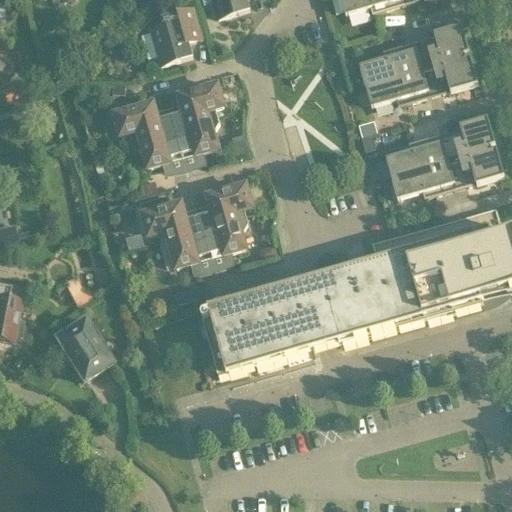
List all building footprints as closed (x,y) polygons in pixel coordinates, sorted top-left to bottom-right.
[(188,0),(174,0),(177,9),(190,6),(188,0)] [(201,0),(204,7),(213,4),(218,24),(250,15),(246,1),(248,0),(201,0)] [(372,19),(404,10),(400,0),(340,0),(346,20),(371,13),(372,19)] [(400,0),(404,10),(424,4),(425,7),(449,0),(400,0)] [(189,48),(202,44),(193,13),(161,22),(164,31),(151,35),(161,71),(193,62),(189,48)] [(414,48),(422,75),(466,63),(466,61),(470,60),(462,32),(435,39),(436,42),(414,48)] [(360,70),(366,91),(422,75),(414,48),(383,57),(385,63),(360,70)] [(0,79),(1,81),(9,71),(0,63),(0,79)] [(422,75),(430,102),(450,96),(451,99),(479,91),(471,64),(467,65),(466,63),(422,75)] [(398,111),(418,106),(430,102),(422,75),(366,91),(372,112),(397,105),(398,111)] [(113,99),(125,99),(126,90),(114,89),(113,99)] [(184,116),(171,120),(172,125),(178,145),(191,141),(186,121),(216,113),(216,114),(224,111),(222,107),(224,103),(222,96),(219,94),(218,89),(179,100),(184,116)] [(33,100),(13,106),(16,117),(36,110),(33,100)] [(121,141),(128,138),(158,129),(164,149),(178,145),(172,125),(171,120),(158,124),(153,108),(115,119),(116,123),(114,127),(117,134),(119,136),(121,141)] [(191,141),(178,145),(183,163),(218,153),(213,135),(216,134),(220,127),(216,114),(216,113),(186,121),(191,141)] [(440,140),(448,167),(492,155),(492,154),(496,152),(488,124),(461,132),(462,134),(440,140)] [(148,173),(183,163),(178,145),(164,149),(158,129),(128,138),(129,138),(133,152),(139,156),(143,155),(148,173)] [(386,162),(392,183),(448,167),(440,140),(409,149),(411,155),(386,162)] [(448,167),(456,195),(477,189),(477,192),(505,184),(497,156),(493,157),(492,155),(448,167)] [(424,203),(436,200),(456,195),(448,167),(392,183),(398,204),(423,197),(424,203)] [(143,189),(146,201),(159,197),(156,185),(143,189)] [(212,216),(199,220),(206,245),(220,241),(214,222),(244,213),(244,214),(252,211),(251,207),(252,203),(250,196),(247,194),(246,189),(207,200),(212,216)] [(149,241),(157,238),(187,229),(192,249),(206,245),(199,220),(186,224),(182,208),(143,219),(144,224),(143,227),(145,234),(148,236),(149,241)] [(220,241),(206,245),(211,263),(246,254),(241,235),(244,234),(248,227),(244,214),(244,213),(214,222),(220,241)] [(320,282),(340,351),(484,310),(502,305),(500,297),(511,293),(511,236),(503,239),(496,213),(492,215),(372,249),(377,266),(361,270),(320,282)] [(157,238),(161,252),(167,273),(175,270),(176,273),(211,263),(206,245),(192,249),(187,229),(157,238)] [(75,281),(63,287),(71,302),(83,295),(75,281)] [(0,344),(11,347),(13,339),(19,340),(22,327),(16,326),(20,307),(8,304),(10,291),(0,289),(0,344)] [(190,294),(175,298),(178,309),(193,305),(190,294)] [(297,297),(266,306),(281,360),(312,351),(297,297)] [(263,298),(232,307),(234,315),(249,369),(281,360),(265,306),(263,298)] [(211,324),(203,326),(203,328),(207,341),(211,354),(212,358),(217,378),(219,378),(249,369),(234,315),(211,322),(211,324)] [(82,387),(86,384),(111,368),(83,324),(54,343),(82,387)]
